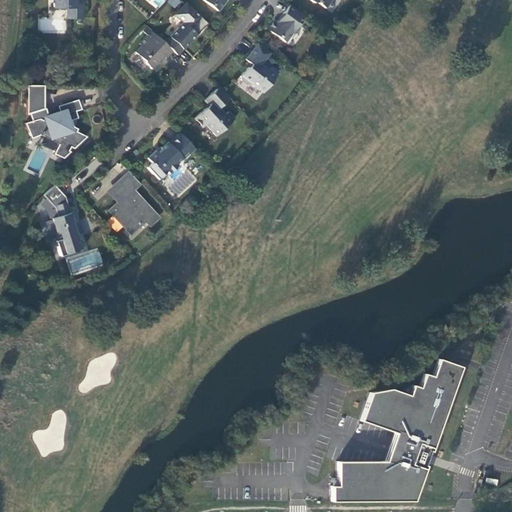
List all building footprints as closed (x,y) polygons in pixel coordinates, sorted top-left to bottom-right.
[(52,0),(53,7),(67,7),(69,7),(69,18),(82,18),(81,0),(52,0)] [(175,8),(181,1),(179,0),(168,0),(167,1),(175,8)] [(202,0),(217,11),(224,0),(202,0)] [(207,23),(185,3),(175,15),(183,22),(164,43),(172,50),(177,55),(196,34),(196,35),(207,23)] [(301,13),(289,4),(282,13),(284,14),(279,22),(274,19),(267,29),(284,41),(291,32),(292,33),(295,33),(299,27),(299,24),(298,23),(295,22),(301,13)] [(295,22),(298,23),(304,15),(301,13),(295,22)] [(164,43),(151,31),(138,45),(140,46),(135,52),(144,61),(143,62),(151,69),(163,56),(165,58),(172,50),(164,43)] [(269,53),(257,43),(244,59),(251,64),(248,68),(247,67),(240,76),(240,80),(246,84),(249,84),(250,83),(262,92),(278,72),(270,66),(268,70),(260,64),(269,53)] [(45,109),(43,109),(44,85),(27,85),(27,114),(29,113),(31,121),(24,123),(31,139),(39,135),(58,144),(54,154),(63,158),(70,151),(68,151),(70,147),(73,148),(86,136),(76,131),(77,129),(73,127),(71,120),(77,118),(75,111),(80,109),(77,99),(57,106),(59,112),(50,115),(46,113),(45,109)] [(209,106),(205,109),(204,108),(194,118),(202,127),(205,125),(215,136),(234,118),(228,111),(225,114),(218,107),(229,98),(222,90),(218,86),(203,100),(209,106)] [(182,159),(193,148),(179,133),(167,143),(166,141),(160,147),(161,149),(157,152),(155,150),(146,158),(151,163),(146,167),(157,179),(166,170),(168,173),(177,165),(176,163),(181,159),(182,159)] [(139,183),(128,172),(110,189),(120,200),(109,210),(130,233),(144,219),(149,224),(157,217),(132,190),(139,183)] [(69,213),(64,196),(53,185),(43,195),(54,208),(57,217),(51,219),(57,240),(54,240),(59,256),(71,252),(83,248),(79,234),(81,232),(75,223),(72,212),(69,213)] [(117,232),(123,226),(112,216),(107,221),(117,232)] [(429,451),(459,367),(436,358),(430,376),(422,373),(417,387),(410,385),(407,395),(388,388),(368,392),(358,421),(393,433),(389,447),(384,461),(335,461),(336,474),(336,485),(329,486),(330,501),(412,501),(424,465),(423,465),(424,461),(425,458),(427,454),(428,451),(429,451)]
